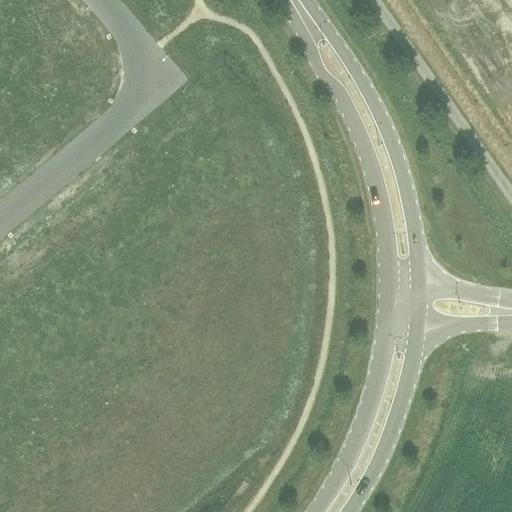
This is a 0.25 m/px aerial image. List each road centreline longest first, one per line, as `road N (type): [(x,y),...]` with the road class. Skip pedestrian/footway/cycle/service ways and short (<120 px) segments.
road 1 (unclassified): [(101,0),(170,79),(0,225)]
road 2 (secondary): [(288,0),(318,66),(340,90),(373,169),(389,305)]
road 3 (secondary): [(417,290),(408,194),(391,141),(346,58),(299,0)]
road 4 (secondary): [(389,305),(365,426),(318,511)]
road 5 (secondary): [(349,511),(388,437),(416,323)]
